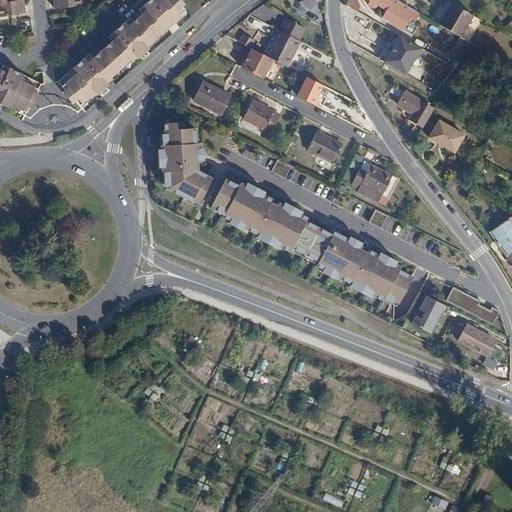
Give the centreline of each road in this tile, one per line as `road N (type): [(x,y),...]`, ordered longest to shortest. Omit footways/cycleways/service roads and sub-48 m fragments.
road 1 (secondary): [(511,406),(189,278)]
road 2 (residential): [(506,295),(464,282),(228,160)]
road 3 (residential): [(395,146),(506,295)]
road 4 (tertiary): [(119,114),(249,0)]
road 5 (residential): [(241,77),(378,147),(395,146)]
road 6 (residential): [(335,0),(340,46),(395,146)]
